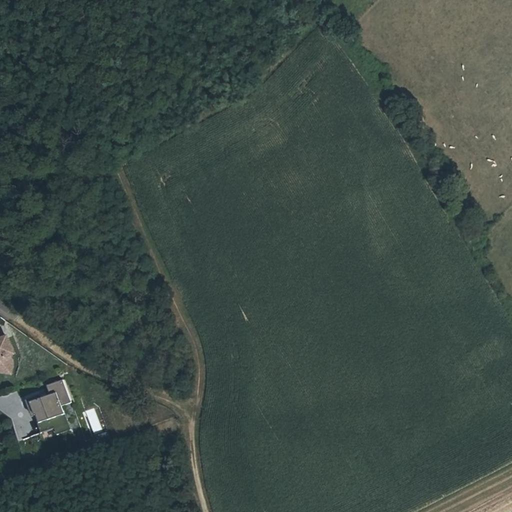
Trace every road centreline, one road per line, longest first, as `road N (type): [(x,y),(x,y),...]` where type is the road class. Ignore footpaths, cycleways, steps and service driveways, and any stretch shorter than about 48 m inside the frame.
road 1 (track): [(183,414),(196,368),(184,325),(54,0)]
road 2 (track): [(0,310),(102,378),(164,397),(183,414),(187,468),(204,511)]
